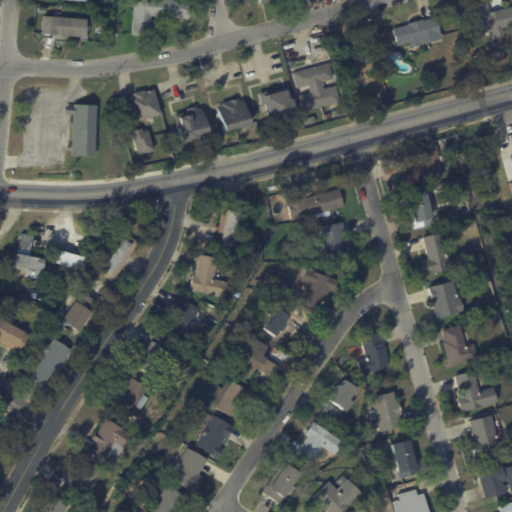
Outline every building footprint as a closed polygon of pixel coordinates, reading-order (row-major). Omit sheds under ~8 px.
[(162,17),(153,16),(151,36),(133,35),(135,0),(177,0),(191,1),(189,19),(162,17)] [(497,11),(511,6),(511,26),(511,27),(510,25),(504,27),(506,34),(494,37),(493,32),(485,34),(480,17),(475,19),(472,6),(488,1),(491,13),(497,11)] [(55,35),(42,33),(43,16),(87,19),(85,37),(55,35)] [(442,39),(411,47),(410,43),(398,46),(394,29),(408,25),(408,24),(423,19),(423,21),(436,17),(442,39)] [(473,25),(477,34),(467,38),(463,28),(473,25)] [(461,41),(464,49),(457,51),(454,44),(461,41)] [(310,90),(309,85),(298,88),(294,73),(330,63),(334,79),(323,82),(325,89),(336,86),(340,101),(304,111),(300,96),(311,93),(310,90)] [(269,121),(265,104),(262,105),(259,94),(286,87),(290,100),(293,99),(297,113),(269,121)] [(153,117),(134,122),(127,97),(134,95),(133,93),(145,90),(145,92),(155,89),(162,114),(153,117)] [(237,100),(237,101),(242,99),(250,123),(225,132),(216,107),(220,105),(220,103),(236,97),(237,100)] [(91,105),(97,105),(95,156),(72,155),(73,115),(65,115),(65,106),(73,107),(74,105),(91,105)] [(198,109),(201,108),(208,133),(197,137),(197,138),(182,142),(174,115),(186,112),(186,110),(195,107),(196,110),(198,109)] [(134,140),(132,131),(142,128),(143,131),(148,130),(154,150),(138,155),(134,140)] [(413,167),(411,157),(438,150),(445,176),(417,183),(418,187),(404,191),(400,176),(415,173),(413,167)] [(308,198),(340,189),(345,207),(293,221),(285,192),(303,187),(306,198),(308,198)] [(431,203),(435,219),(433,219),(434,224),(414,229),(406,197),(427,191),(431,203)] [(465,192),(467,198),(459,200),(458,194),(465,192)] [(218,233),(225,203),(247,208),(236,254),(214,249),(218,233)] [(344,224),(347,239),(353,238),(355,254),(325,258),(324,247),(317,248),(316,239),(322,238),(321,227),(344,223),(344,224)] [(138,242),(113,282),(95,270),(120,230),(138,242)] [(33,235),(30,257),(45,259),(42,274),(41,274),(40,279),(25,277),(26,270),(12,268),(14,252),(18,253),(22,233),(33,235)] [(444,245),(447,256),(456,253),(460,266),(425,276),(421,261),(428,259),(422,238),(440,233),(444,245)] [(87,257),(83,273),(52,264),(56,249),(87,257)] [(190,290),(193,275),(195,276),(199,255),(218,259),(214,279),(229,282),(226,297),(190,290)] [(326,301),(323,300),(319,310),(302,303),(310,284),(303,281),(308,268),(339,281),(335,291),(331,289),(326,301)] [(456,287),(459,301),(462,300),(465,312),(437,319),(429,288),(454,281),(456,287)] [(86,295),(99,304),(80,333),(63,321),(82,292),(86,295)] [(170,315),(180,297),(202,309),(200,312),(207,316),(202,325),(195,322),(186,338),(164,327),(170,315)] [(284,328),(281,332),(279,331),(275,337),(263,328),(277,308),(289,317),(285,323),(286,324),(284,328)] [(0,319),(3,321),(29,335),(21,350),(17,347),(16,349),(0,339),(0,319)] [(448,358),(444,342),(446,341),(443,330),(461,325),(467,346),(474,344),(478,358),(450,366),(448,358)] [(377,333),(380,344),(382,343),(384,347),(385,347),(389,363),(388,363),(389,367),(361,375),(357,361),(366,358),(360,337),(377,333)] [(134,366),(151,334),(170,344),(153,376),(134,366)] [(72,350),(54,379),(50,377),(44,386),(26,375),(33,364),(32,363),(41,348),(46,351),(54,339),(72,350)] [(268,359),(280,367),(272,379),(256,368),(249,380),(241,374),(245,366),(241,364),(256,340),(269,348),(263,357),(268,359)] [(476,379),(480,392),(494,388),(498,402),(462,413),(458,399),(462,398),(456,377),(474,372),(476,379)] [(129,420),(107,405),(128,375),(149,389),(145,395),(150,399),(143,410),(137,407),(129,420)] [(350,401),(354,403),(348,412),(332,401),(335,396),(334,395),(339,386),(341,387),(345,381),(357,389),(350,401)] [(259,398),(253,408),(241,401),(231,417),(217,409),(232,382),(259,398)] [(402,413),(403,415),(401,416),(404,426),(382,433),(378,419),(373,420),(371,412),(376,410),(373,398),(394,392),(397,402),(399,402),(402,413)] [(332,421),(324,415),(330,406),(339,412),(332,421)] [(233,429),(227,440),(225,439),(220,447),(224,449),(218,459),(197,447),(204,433),(200,430),(208,417),(212,420),(214,416),(234,427),(233,429)] [(496,434),(502,454),(475,461),(470,444),(475,442),(469,422),(491,416),(496,434)] [(91,451),(96,442),(92,440),(97,431),(98,432),(106,419),(132,434),(124,447),(126,448),(119,459),(110,453),(104,462),(90,453),(91,451)] [(145,421),(151,425),(147,431),(141,427),(145,421)] [(326,449),(323,447),(312,465),(297,455),(308,437),(306,435),(314,422),(345,442),(336,456),(326,449)] [(0,428),(9,434),(0,450),(0,428)] [(193,436),(199,440),(196,444),(191,441),(193,436)] [(417,463),(420,473),(400,479),(396,466),(389,468),(387,459),(395,457),(391,445),(409,441),(414,463),(417,462),(417,463)] [(388,444),(390,450),(384,452),(382,446),(388,444)] [(207,461),(200,474),(204,477),(195,493),(170,479),(187,449),(208,460),(207,461)] [(63,487),(70,475),(76,479),(86,462),(104,472),(95,487),(99,490),(90,505),(62,489),(63,487)] [(279,504),(263,493),(284,463),(302,475),(294,487),(296,488),(292,495),(289,494),(285,500),(283,499),(279,504)] [(511,492),(486,499),(479,472),(503,465),(508,481),(504,482),(505,487),(511,485),(506,469),(511,467),(511,492)] [(362,494),(344,511),(326,511),(313,498),(329,482),(332,485),(343,475),(347,481),(348,480),(362,494)] [(153,511),(156,506),(155,505),(160,496),(162,497),(168,487),(189,499),(184,508),(180,506),(176,511),(153,511)] [(417,495),(423,494),(428,511),(396,511),(393,502),(401,500),(399,494),(416,489),(417,495)] [(65,511),(45,511),(54,497),(69,506),(65,511)] [(511,511),(500,511),(499,507),(511,503),(511,511)]
